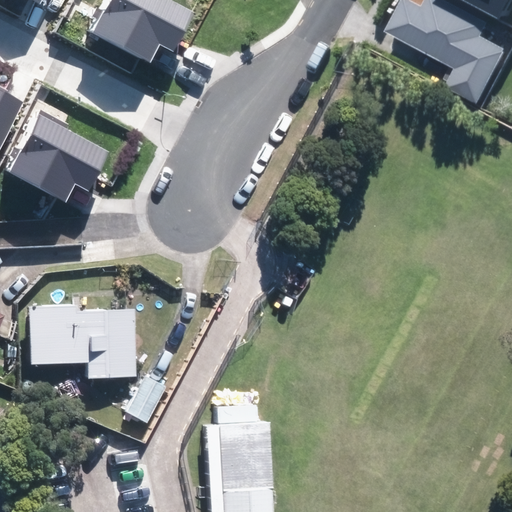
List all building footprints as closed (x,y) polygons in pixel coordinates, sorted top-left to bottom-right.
[(109,0),(92,32),(148,62),(158,43),(172,50),(193,12),(171,0),(109,0)] [(405,0),(401,0),(386,31),(456,68),(446,86),(475,101),(503,49),(477,36),(484,22),(441,0),(425,0),(422,8),(405,0)] [(466,0),(498,17),(507,0),(466,0)] [(85,40),(42,35),(39,63),(82,67),(85,40)] [(0,89),(0,145),(23,101),(0,89)] [(9,173),(65,202),(75,183),(89,191),(110,152),(41,115),(9,173)] [(29,309),(32,364),(89,362),(90,378),(138,376),(135,311),(76,314),(76,307),(29,309)] [(146,377),(127,412),(146,422),(165,388),(146,377)] [(265,511),(261,421),(200,424),(204,511),(265,511)]
